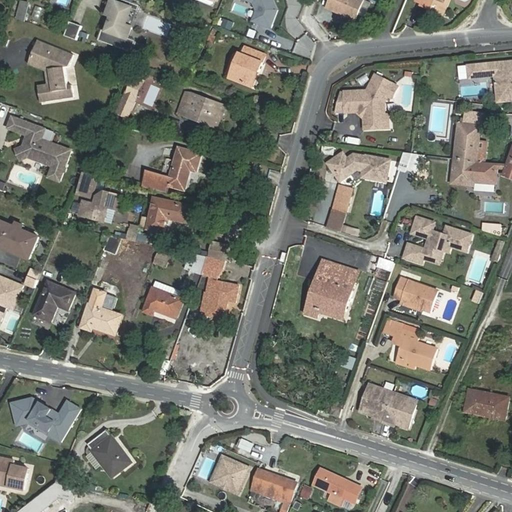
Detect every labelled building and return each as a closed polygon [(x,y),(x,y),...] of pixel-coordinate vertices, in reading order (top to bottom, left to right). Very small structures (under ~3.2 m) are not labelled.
[(139,11),(141,6),(124,0),(119,0),(118,3),(114,1),(109,15),(114,17),(108,31),(103,29),(100,40),(132,52),(136,41),(129,38),(133,28),(127,26),(133,9),(139,11)] [(274,0),(250,0),(254,1),(258,11),(255,19),(263,22),(262,25),(272,28),(279,11),(274,0)] [(367,0),(331,0),(329,7),(359,20),(367,0)] [(445,8),(448,0),(422,0),(421,2),(428,4),(429,2),(445,8)] [(454,0),(448,0),(445,8),(429,2),(428,4),(427,7),(448,15),(454,0)] [(24,1),(21,11),(29,13),(32,3),(24,1)] [(29,13),(21,11),(19,18),(26,20),(29,13)] [(235,23),(226,19),(223,27),(232,30),(235,23)] [(82,26),(71,21),(66,35),(77,40),(82,26)] [(76,55),(40,40),(34,55),(42,58),(40,63),(48,66),(52,66),(55,88),(45,89),(47,101),(76,97),(74,85),(69,85),(67,67),(71,66),(76,55)] [(268,53),(249,46),(237,76),(254,83),(259,69),(261,70),(268,53)] [(50,84),(40,85),(43,102),(47,101),(45,89),(55,88),(52,66),(48,66),(40,63),(42,58),(34,55),(30,63),(48,71),(50,84)] [(511,62),(476,66),(477,73),(486,72),(486,78),(503,76),(506,103),(511,102),(511,62)] [(134,110),(148,75),(131,68),(121,96),(126,97),(119,115),(128,120),(132,109),(134,110)] [(344,94),(340,114),(366,113),(367,111),(370,114),(368,116),(368,131),(386,131),(386,118),(388,116),(388,103),(391,97),(396,99),(401,88),(378,77),(370,93),(344,94)] [(220,130),(223,121),(191,108),(197,93),(187,90),(178,114),(220,130)] [(191,108),(223,121),(229,106),(197,93),(191,108)] [(462,125),(458,159),(480,161),(482,144),(486,115),(471,114),(470,122),(469,125),(465,125),(462,125)] [(13,119),(8,130),(28,138),(27,142),(23,143),(22,147),(27,158),(50,167),(46,179),(58,184),(71,152),(41,141),(45,132),(13,119)] [(491,145),(482,144),(480,161),(489,162),(491,145)] [(22,147),(15,150),(20,161),(27,158),(22,147)] [(204,154),(180,147),(173,177),(149,171),(145,187),(169,193),(171,185),(187,189),(193,169),(199,171),(204,154)] [(400,171),(420,173),(422,154),(402,152),(400,171)] [(346,154),(331,165),(336,170),(341,171),(340,176),(344,182),(361,170),(367,171),(366,178),(390,182),(394,160),(369,156),(369,159),(358,158),(352,162),(346,154)] [(458,159),(456,182),(477,185),(477,180),(499,183),(500,168),(510,169),(507,175),(511,177),(511,163),(511,164),(489,162),(480,161),(458,159)] [(95,197),(100,176),(85,172),(76,193),(95,197)] [(354,192),(340,189),(333,214),(346,218),(354,192)] [(121,212),(125,197),(105,193),(99,197),(97,205),(88,203),(84,218),(108,224),(111,209),(121,212)] [(188,223),(192,205),(156,197),(149,231),(167,234),(171,219),(188,223)] [(440,224),(420,218),(414,235),(431,240),(428,249),(411,244),(407,260),(427,266),(428,263),(444,268),(448,254),(453,255),(455,250),(471,255),(478,235),(450,226),(447,235),(438,232),(440,224)] [(0,220),(0,246),(13,252),(18,240),(12,238),(14,233),(3,230),(6,222),(0,220)] [(18,240),(13,252),(33,260),(41,236),(26,230),(28,224),(19,221),(17,227),(6,222),(3,230),(14,233),(12,238),(18,240)] [(482,233),(502,235),(502,224),(483,223),(482,233)] [(132,224),(128,238),(136,241),(141,227),(132,224)] [(108,245),(112,236),(105,234),(102,242),(108,245)] [(117,255),(123,239),(112,236),(108,245),(106,252),(117,255)] [(240,249),(216,244),(213,258),(224,261),(237,264),(240,249)] [(158,252),(154,264),(167,269),(172,257),(158,252)] [(210,258),(192,254),(187,269),(204,274),(210,258)] [(215,269),(219,270),(221,270),(224,261),(210,258),(204,274),(213,277),(215,269)] [(321,268),(355,279),(359,270),(325,259),(321,268)] [(393,271),(395,262),(381,259),(379,268),(393,271)] [(321,268),(316,283),(320,284),(316,297),(311,295),(306,310),(317,314),(319,310),(322,301),(345,308),(355,279),(321,268)] [(432,310),(440,289),(401,277),(395,296),(402,299),(401,301),(432,310)] [(71,311),(78,291),(48,279),(35,314),(54,322),(60,307),(71,311)] [(239,302),(241,285),(215,279),(208,316),(226,319),(230,300),(239,302)] [(316,283),(311,295),(316,297),(320,284),(316,283)] [(178,319),(187,297),(155,285),(145,313),(155,317),(158,311),(178,319)] [(470,304),(482,309),(487,294),(476,289),(470,304)] [(114,314),(119,301),(98,292),(93,306),(91,305),(82,328),(95,332),(97,327),(117,335),(123,319),(114,314)] [(343,316),(345,308),(322,301),(319,310),(343,316)] [(400,358),(418,363),(433,368),(440,349),(420,343),(423,334),(404,329),(401,337),(407,339),(400,358)] [(354,370),(357,358),(344,354),(340,367),(354,370)] [(416,367),(418,363),(400,358),(399,362),(416,367)] [(421,402),(372,386),(363,414),(378,419),(377,422),(395,428),(395,425),(411,430),(421,402)] [(507,421),(511,396),(511,394),(471,387),(467,414),(507,421)] [(33,398),(11,403),(14,415),(22,413),(24,420),(28,423),(30,421),(49,432),(47,435),(60,443),(81,410),(68,402),(60,415),(41,403),(40,405),(35,402),(34,399),(33,398)] [(337,403),(332,415),(343,419),(347,407),(337,403)] [(22,413),(14,415),(16,426),(28,423),(24,420),(22,413)] [(49,432),(30,421),(28,423),(47,435),(49,432)] [(136,463),(109,429),(90,445),(95,452),(105,464),(116,479),(136,463)] [(98,469),(105,464),(95,452),(89,457),(98,469)] [(254,467),(228,455),(224,463),(226,464),(222,473),(225,482),(233,486),(231,488),(242,493),(254,467)] [(0,456),(0,476),(1,477),(0,480),(0,484),(25,491),(30,472),(16,469),(17,466),(18,461),(0,456)] [(215,480),(231,488),(233,486),(225,482),(222,473),(226,464),(224,463),(215,480)] [(56,483),(77,487),(78,481),(75,480),(78,467),(65,465),(56,483)] [(349,484),(351,478),(323,468),(316,485),(332,492),(330,498),(342,503),(344,496),(351,499),(356,487),(349,484)] [(254,487),(262,490),(269,474),(260,471),(254,487)] [(262,490),(270,494),(285,500),(280,511),(288,511),(298,486),(269,474),(262,490)] [(17,511),(45,511),(64,498),(76,501),(79,488),(77,487),(56,483),(17,511)] [(313,489),(307,486),(302,496),(309,499),(313,489)]
